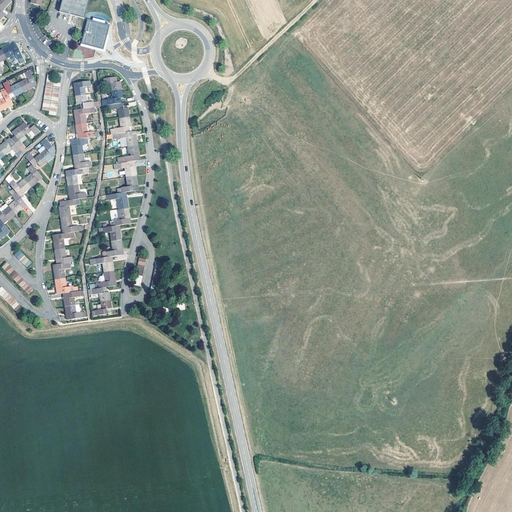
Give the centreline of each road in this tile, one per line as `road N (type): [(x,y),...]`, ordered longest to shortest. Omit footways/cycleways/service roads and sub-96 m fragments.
road 1 (tertiary): [(256,511),(187,193),(181,79)]
road 2 (residential): [(124,316),(151,160),(130,75)]
road 3 (track): [(204,69),(229,81),(316,0)]
